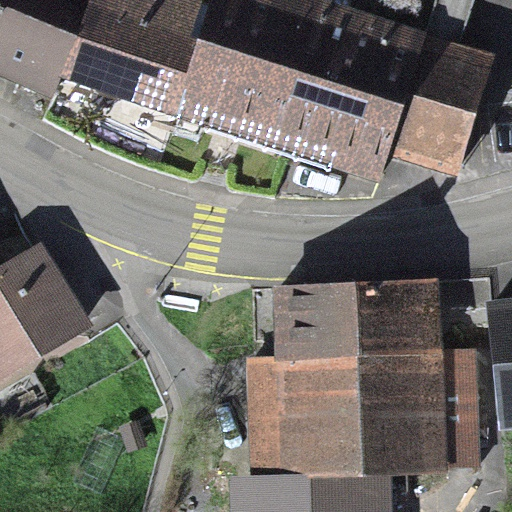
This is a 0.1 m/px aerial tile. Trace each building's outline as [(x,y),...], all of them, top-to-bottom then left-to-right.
[(59,0),(0,0),(0,62),(23,74),(59,0)] [(74,0),(56,54),(368,159),(375,138),(440,160),(475,55),(309,0),(74,0)] [(0,361),(75,322),(26,230),(0,244),(0,361)] [(425,267),(272,273),(275,355),(249,356),(255,511),(352,511),(350,444),(473,440),(470,345),(428,347),(425,267)] [(511,289),(485,292),(495,399),(511,397),(511,289)]
